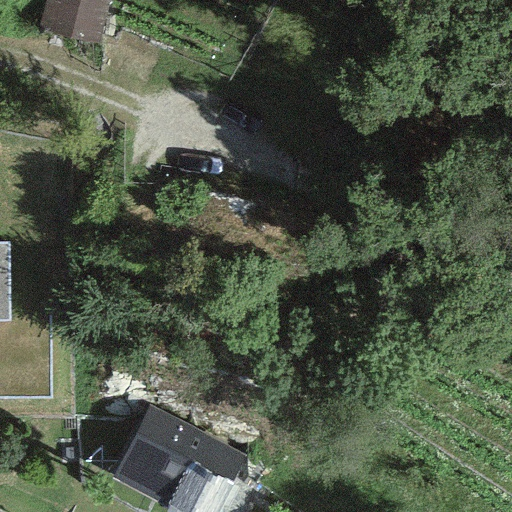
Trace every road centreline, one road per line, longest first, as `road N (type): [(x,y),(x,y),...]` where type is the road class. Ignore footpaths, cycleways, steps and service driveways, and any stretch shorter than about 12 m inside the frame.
road 1 (track): [(288,168),(184,120),(0,58)]
road 2 (track): [(288,168),(511,283)]
